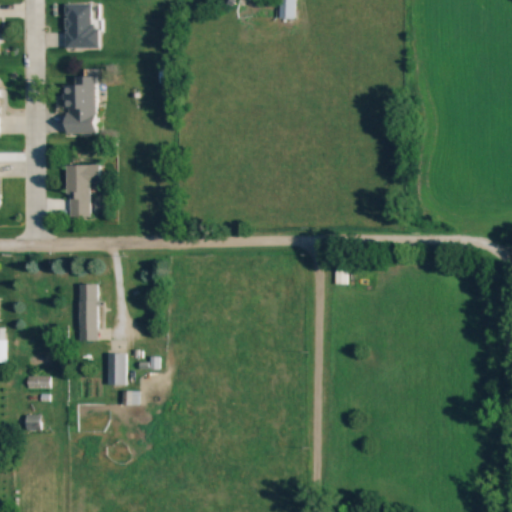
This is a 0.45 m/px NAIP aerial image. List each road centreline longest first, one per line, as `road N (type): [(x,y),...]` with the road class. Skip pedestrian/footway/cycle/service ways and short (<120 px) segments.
road 1 (residential): [(319,239),(0,243)]
road 2 (residential): [(30,0),(34,243)]
road 3 (residential): [(510,249),(475,240),(319,239)]
